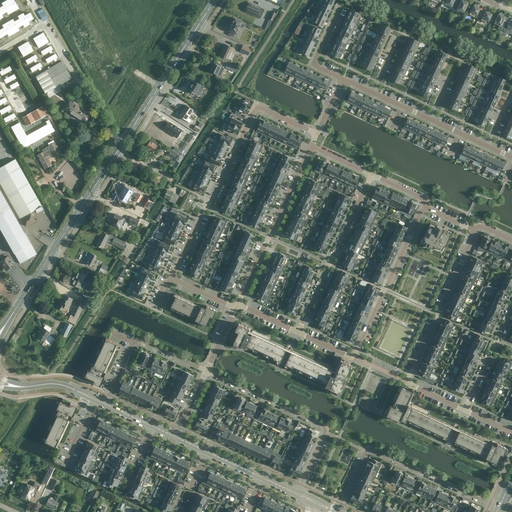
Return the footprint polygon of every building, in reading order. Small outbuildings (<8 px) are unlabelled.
[(0,18),(3,17),(2,14),(7,11),(8,14),(19,8),(18,6),(14,0),(7,0),(2,3),(3,6),(0,7),(0,18)] [(106,84),(121,76),(81,0),(48,0),(100,98),(111,92),(106,84)] [(457,0),(454,8),(463,12),(468,3),(468,2),(468,1),(467,1),(467,0),(466,0),(464,0),(463,1),(461,0),(461,1),(459,0),(457,0)] [(328,13),(331,7),(322,2),(319,9),(328,13)] [(255,16),(259,8),(248,3),(247,7),(245,12),(255,16)] [(478,19),(482,10),(479,9),(480,8),(477,7),(478,7),(478,6),(477,5),(476,4),(475,4),(474,4),(474,5),(473,5),(473,7),(470,11),(469,15),(478,19)] [(325,20),(328,13),(319,9),(315,15),(325,20)] [(351,10),(348,15),(358,19),(361,14),(351,10)] [(487,23),(489,20),(491,15),(492,14),(492,13),(492,12),(491,12),(491,11),(490,11),(489,11),(488,11),(488,12),(487,12),(485,11),(485,12),(482,11),(482,10),(478,19),(487,23)] [(502,30),(507,19),(507,18),(507,19),(505,17),(503,16),(503,15),(503,14),(503,13),(502,13),(501,13),(501,12),(500,12),(500,13),(499,13),(499,14),(496,18),(494,23),(493,26),(502,30)] [(4,28),(0,30),(0,37),(7,33),(9,36),(19,30),(18,27),(23,24),(24,27),(30,24),(28,21),(33,18),(30,13),(25,16),(24,13),(18,16),(20,19),(15,22),(13,19),(3,25),(4,28)] [(322,27),(325,20),(315,15),(312,22),(322,27)] [(358,19),(348,15),(346,20),(356,24),(354,23),(356,19),(358,20),(358,19)] [(230,26),(228,31),(230,31),(228,34),(234,37),(235,34),(236,34),(240,27),(243,28),(245,24),(241,23),(242,22),(234,18),(232,23),(230,26)] [(502,30),(507,32),(508,29),(511,31),(511,19),(510,19),(510,20),(508,19),(507,19),(502,30)] [(354,29),(356,24),(346,20),(344,24),(354,29)] [(388,34),(390,28),(380,23),(377,29),(388,34)] [(352,34),(354,29),(344,24),(341,29),(352,34)] [(311,25),(308,32),(317,36),(321,29),(311,25)] [(349,39),(352,34),(341,29),(339,34),(349,39)] [(386,38),(388,34),(377,29),(375,33),(386,38)] [(314,43),(317,36),(308,32),(305,38),(314,43)] [(384,43),(386,38),(375,33),(377,34),(375,39),(384,43)] [(347,44),(349,39),(339,34),(337,39),(347,44)] [(409,37),(407,42),(418,47),(420,42),(409,37)] [(311,49),(314,43),(305,38),(302,45),(311,49)] [(347,44),(337,39),(335,44),(345,49),(347,44)] [(381,47),(384,43),(375,39),(373,43),(381,47)] [(418,47),(407,42),(405,47),(415,52),(418,47)] [(379,52),(381,47),(373,43),(370,48),(379,52)] [(222,50),(220,55),(228,59),(233,48),(225,44),(222,50)] [(342,54),(345,49),(335,44),(332,49),(342,54)] [(251,49),(243,45),(240,52),(248,55),(251,49)] [(311,49),(302,45),(299,51),(308,56),(311,49)] [(415,52),(405,47),(403,52),(413,57),(415,52)] [(377,57),(379,52),(370,48),(368,52),(377,57)] [(342,54),(332,49),(330,54),(331,55),(340,59),(342,54)] [(447,55),(437,50),(434,55),(445,60),(447,55)] [(375,61),(377,57),(368,52),(366,57),(365,56),(364,56),(375,61)] [(413,57),(403,52),(401,56),(411,61),(413,57)] [(443,65),(445,60),(434,55),(436,56),(434,61),(443,65)] [(373,66),(375,61),(364,56),(362,61),(373,66)] [(411,61),(401,56),(398,61),(409,66),(411,61)] [(35,76),(45,93),(72,78),(62,61),(35,76)] [(220,76),(224,68),(221,67),(221,66),(221,65),(213,61),(212,63),(213,64),(210,71),(209,71),(217,75),(217,74),(220,76)] [(371,71),(373,66),(362,61),(360,66),(371,71)] [(409,66),(398,61),(396,66),(407,71),(409,66)] [(440,69),(443,65),(434,61),(432,65),(430,64),(440,69)] [(290,75),(295,66),(288,63),(284,72),(290,75)] [(438,74),(440,69),(430,64),(428,69),(438,74)] [(466,64),(464,69),(475,74),(477,69),(466,64)] [(297,78),(301,69),(295,66),(290,75),(297,78)] [(407,71),(396,66),(394,70),(405,75),(407,71)] [(303,81),(308,72),(301,69),(297,78),(303,81)] [(436,79),(438,74),(428,69),(426,74),(436,79)] [(475,74),(464,69),(462,74),(472,79),(475,74)] [(405,75),(394,70),(392,75),(403,80),(405,75)] [(310,84),(314,75),(308,72),(303,81),(310,84)] [(434,83),(436,79),(426,74),(427,75),(425,79),(424,78),(423,78),(434,83)] [(472,79),(462,74),(460,78),(470,83),(472,79)] [(316,87),(321,78),(314,75),(310,84),(316,87)] [(403,80),(392,75),(390,80),(400,85),(403,80)] [(495,76),(493,81),(503,85),(502,85),(505,80),(495,76)] [(323,91),(328,80),(325,79),(324,79),(321,78),(316,87),(323,91)] [(432,88),(434,83),(423,78),(421,83),(432,88)] [(470,83),(460,78),(457,83),(468,88),(466,87),(468,83),(470,84),(470,83)] [(200,86),(201,85),(203,87),(205,84),(199,81),(198,83),(197,82),(194,81),(192,84),(190,86),(188,90),(191,92),(192,93),(192,92),(193,93),(195,94),(200,86)] [(500,90),(503,85),(493,81),(491,86),(500,90)] [(430,92),(432,88),(421,83),(419,88),(430,92)] [(468,88),(457,83),(455,88),(466,93),(468,88)] [(498,96),(500,90),(491,86),(488,91),(498,96)] [(427,97),(430,92),(419,88),(417,92),(427,97)] [(466,93),(455,88),(453,92),(464,97),(466,93)] [(353,105),(358,95),(354,94),(355,93),(351,91),(346,101),(353,105)] [(495,101),(498,96),(488,91),(486,96),(495,101)] [(464,97),(453,92),(451,97),(460,101),(462,97),(464,97)] [(360,108),(364,98),(358,95),(353,105),(360,108)] [(493,106),(495,101),(486,96),(483,101),(493,106)] [(458,105),(460,101),(451,97),(449,101),(459,106),(458,105)] [(366,111),(371,101),(364,98),(360,108),(366,111)] [(241,105),(239,104),(235,112),(241,115),(242,112),(245,113),(248,108),(250,103),(248,103),(249,101),(246,100),(245,101),(243,100),(241,105)] [(84,122),(85,122),(90,114),(81,109),(81,110),(76,106),(77,105),(70,101),(65,109),(70,113),(71,112),(74,114),(74,115),(84,122)] [(373,114),(377,104),(371,101),(366,111),(373,114)] [(459,106),(449,101),(447,106),(457,111),(459,106)] [(491,111),(493,106),(483,101),(481,106),(491,111)] [(172,102),(168,106),(174,112),(178,109),(172,102)] [(379,117),(384,107),(377,104),(373,114),(379,117)] [(186,105),(185,105),(184,105),(184,106),(183,106),(183,107),(183,108),(184,108),(182,110),(195,119),(196,117),(194,115),(193,115),(190,113),(193,110),(186,105)] [(22,117),(27,126),(47,115),(42,106),(22,117)] [(488,116),(491,111),(481,106),(478,112),(488,116)] [(386,120),(390,110),(384,107),(379,117),(386,120)] [(195,119),(182,110),(181,112),(180,112),(179,112),(179,113),(179,114),(179,115),(179,116),(181,117),(181,118),(183,120),(184,119),(186,120),(188,117),(191,118),(191,119),(194,121),(195,119)] [(486,121),(488,116),(478,112),(476,117),(486,121)] [(242,123),(235,120),(236,117),(231,114),(229,117),(231,118),(228,123),(239,129),(242,123)] [(486,121),(476,117),(478,118),(475,123),(483,126),(485,121),(486,121)] [(410,131),(414,122),(408,118),(403,128),(410,131)] [(19,122),(11,127),(23,148),(32,143),(55,131),(49,120),(46,121),(47,124),(27,136),(19,122)] [(261,134),(267,122),(261,120),(258,125),(256,128),(257,128),(256,131),(261,134)] [(266,136),(272,125),(267,122),(261,134),(262,134),(263,131),(267,134),(266,136)] [(416,134),(421,125),(414,122),(410,131),(416,134)] [(171,123),(166,131),(176,137),(181,130),(177,127),(175,126),(176,126),(175,126),(171,123)] [(237,134),(239,129),(228,123),(226,129),(224,128),(223,131),(228,134),(229,131),(237,134)] [(271,138),(276,127),(272,125),(266,136),(271,138)] [(423,137),(427,128),(421,125),(416,134),(423,137)] [(276,140),(281,129),(276,127),(271,138),(276,140)] [(429,140),(434,131),(427,128),(423,137),(429,140)] [(281,143),(286,131),(281,129),(276,140),(281,143)] [(511,139),(511,136),(511,133),(505,130),(505,131),(503,136),(511,139)] [(286,145),(291,133),(286,131),(281,143),(286,145)] [(436,143),(440,134),(434,131),(429,140),(436,143)] [(291,146),(296,135),(291,133),(286,145),(286,144),(291,146)] [(443,146),(447,137),(440,134),(436,143),(443,146)] [(221,135),(219,140),(228,145),(231,139),(221,135)] [(302,138),(296,135),(291,146),(296,149),(298,147),(300,144),(299,143),(302,138)] [(228,145),(219,140),(216,145),(225,150),(228,145)] [(152,152),(157,146),(150,141),(146,147),(152,152)] [(251,141),(249,146),(260,152),(263,146),(251,141)] [(225,150),(216,145),(214,150),(223,155),(225,150)] [(467,158),(471,148),(464,145),(460,155),(467,158)] [(43,164),(48,161),(47,159),(54,155),(55,157),(61,154),(56,146),(38,155),(43,164)] [(260,152),(249,146),(247,151),(256,155),(258,151),(260,152)] [(473,161),(478,151),(471,148),(467,158),(473,161)] [(223,155),(214,150),(212,155),(221,159),(223,155)] [(254,160),(256,155),(247,151),(244,156),(254,160)] [(480,164),(484,154),(478,151),(473,161),(480,164)] [(281,153),(278,159),(289,164),(292,159),(281,153)] [(486,167),(491,157),(484,154),(480,164),(486,167)] [(221,159),(212,155),(209,161),(218,165),(221,159)] [(251,165),(254,160),(244,156),(242,161),(251,165)] [(493,170),(497,160),(491,157),(486,167),(493,170)] [(21,218),(22,219),(27,216),(27,215),(37,209),(38,211),(46,206),(45,204),(42,206),(15,159),(0,167),(0,183),(20,218),(21,218)] [(287,169),(289,164),(278,159),(276,164),(287,169)] [(320,173),(325,162),(320,159),(317,164),(315,167),(316,167),(315,168),(321,171),(320,173)] [(499,173),(504,164),(497,160),(493,170),(499,173)] [(205,161),(203,167),(212,172),(215,166),(205,161)] [(249,170),(251,165),(242,161),(240,165),(249,170)] [(328,177),(333,166),(328,163),(327,166),(324,165),(326,162),(325,162),(320,173),(328,177)] [(285,174),(287,169),(276,164),(273,169),(285,174)] [(247,174),(249,170),(240,165),(238,170),(249,175),(247,174)] [(333,179),(338,168),(333,166),(328,177),(333,179)] [(212,172),(203,167),(200,172),(209,176),(212,172)] [(338,179),(343,170),(338,168),(333,179),(334,177),(338,179)] [(285,174),(273,169),(271,173),(273,174),(283,179),(285,174)] [(249,175),(238,170),(235,175),(247,180),(249,175)] [(342,184),(348,172),(343,170),(338,179),(343,181),(342,184)] [(207,181),(209,176),(200,172),(198,177),(207,181)] [(347,186),(353,175),(348,172),(342,184),(347,186)] [(280,183),(283,179),(273,174),(271,179),(269,178),(280,183)] [(247,180),(235,175),(233,179),(245,185),(247,180)] [(358,177),(353,175),(347,186),(353,189),(354,186),(355,187),(356,183),(355,183),(358,177)] [(205,186),(207,181),(198,177),(196,182),(205,186)] [(278,189),(280,183),(269,178),(267,183),(278,189)] [(245,185),(233,179),(231,184),(232,185),(232,184),(240,188),(242,184),(245,185)] [(310,179),(307,185),(319,190),(321,184),(310,179)] [(202,192),(205,186),(196,182),(193,188),(202,192)] [(276,194),(278,189),(267,183),(264,188),(276,194)] [(241,189),(240,188),(232,184),(232,185),(230,189),(241,195),(241,194),(239,193),(241,189)] [(319,190),(307,185),(305,190),(316,195),(319,190)] [(126,187),(119,198),(126,202),(130,194),(136,198),(138,194),(126,187)] [(377,201),(382,190),(377,187),(374,193),(373,192),(372,195),(373,196),(371,198),(377,201)] [(276,194),(264,188),(262,193),(273,198),(276,194)] [(241,195),(230,189),(227,194),(239,200),(241,195)] [(174,203),(178,195),(167,190),(163,197),(169,200),(169,201),(174,203)] [(316,196),(316,195),(305,190),(303,195),(312,199),(314,195),(316,196)] [(382,203),(387,192),(382,190),(377,201),(382,203)] [(387,205),(392,193),(392,194),(387,192),(382,203),(387,205)] [(139,202),(143,196),(138,193),(134,200),(139,202)] [(271,203),(273,198),(262,193),(260,198),(271,203)] [(336,198),(347,203),(350,198),(341,193),(338,199),(336,198)] [(392,207),(397,195),(392,193),(387,205),(387,206),(387,205),(392,207)] [(239,200),(227,194),(225,199),(236,204),(239,200)] [(0,227),(20,264),(37,254),(25,233),(17,237),(15,233),(20,230),(0,195),(0,227)] [(310,204),(312,199),(303,195),(300,200),(312,205),(310,204)] [(397,209),(402,198),(397,195),(392,207),(397,209)] [(146,208),(146,207),(150,201),(146,198),(142,205),(146,208)] [(271,203),(260,198),(261,199),(259,203),(268,208),(270,203),(271,203)] [(345,208),(347,203),(336,198),(333,203),(345,208)] [(408,200),(402,198),(397,209),(405,213),(410,202),(409,204),(406,203),(408,200)] [(236,204),(225,199),(223,204),(234,209),(232,208),(234,204),(236,205),(236,204)] [(312,205),(300,200),(298,205),(309,210),(312,205)] [(416,204),(410,202),(405,213),(411,216),(412,212),(413,213),(414,210),(414,209),(416,204)] [(266,212),(268,208),(259,203),(257,208),(255,207),(266,212)] [(342,213),(345,208),(333,203),(331,208),(342,213)] [(234,209),(223,204),(220,209),(226,212),(226,213),(229,214),(232,215),(234,209)] [(309,210),(298,205),(296,210),(307,215),(309,210)] [(264,217),(266,212),(255,207),(252,212),(264,217)] [(366,207),(364,213),(375,218),(378,213),(366,207)] [(340,218),(342,213),(331,208),(333,209),(331,213),(329,212),(329,213),(340,218)] [(307,215),(296,210),(294,215),(306,220),(304,219),(306,215),(307,215)] [(261,222),(264,217),(252,212),(254,213),(252,217),(250,216),(261,222)] [(338,223),(340,218),(329,213),(326,218),(338,223)] [(375,218),(364,213),(361,218),(373,223),(375,218)] [(35,221),(33,216),(31,214),(27,216),(22,219),(26,226),(35,221)] [(128,222),(129,220),(115,214),(113,219),(110,225),(119,229),(121,224),(123,225),(125,222),(125,221),(127,222),(128,222)] [(177,214),(174,219),(183,224),(186,218),(177,214)] [(306,220),(294,215),(292,220),(303,225),(306,220)] [(136,226),(138,221),(139,220),(131,216),(128,222),(136,226)] [(259,227),(261,222),(250,216),(248,222),(250,223),(250,224),(253,225),(259,227)] [(221,220),(215,217),(213,223),(224,228),(226,222),(224,221),(224,220),(221,219),(221,220)] [(335,228),(338,223),(326,218),(324,223),(335,228)] [(373,223),(361,218),(359,223),(371,228),(373,223)] [(183,224),(174,219),(171,224),(181,229),(183,224)] [(303,225),(292,220),(290,225),(301,230),(303,225)] [(224,228),(213,223),(210,227),(222,232),(224,228)] [(333,233),(335,228),(324,223),(326,224),(324,229),(321,227),(333,233)] [(371,228),(359,223),(360,223),(358,228),(367,232),(369,228),(370,228),(371,228)] [(393,228),(404,233),(407,228),(398,223),(395,229),(393,228)] [(178,234),(181,229),(171,224),(169,229),(178,234)] [(301,230),(290,225),(288,229),(299,235),(299,234),(297,233),(299,229),(301,230)] [(222,232),(210,227),(208,232),(219,237),(222,232)] [(333,233),(321,227),(319,232),(330,238),(332,233),(333,233)] [(444,247),(450,235),(446,233),(446,231),(437,227),(436,229),(433,227),(433,229),(429,227),(423,239),(424,239),(422,243),(432,248),(432,246),(441,250),(443,246),(444,247)] [(365,237),(367,232),(358,228),(355,233),(367,238),(365,237)] [(402,238),(404,233),(393,228),(391,233),(402,238)] [(178,234),(169,229),(167,234),(176,238),(178,234)] [(296,240),(299,235),(288,229),(285,235),(291,238),(290,239),(293,240),(294,239),(296,240)] [(243,230),(240,236),(252,241),(254,236),(249,233),(249,232),(246,231),(243,230)] [(97,245),(102,248),(106,241),(108,242),(109,241),(112,243),(122,249),(125,243),(115,237),(112,236),(109,234),(109,235),(103,232),(97,245)] [(219,237),(208,232),(206,237),(217,242),(219,237)] [(328,243),(330,238),(319,232),(316,237),(328,243)] [(367,238),(355,233),(353,238),(364,244),(367,238)] [(400,243),(402,238),(391,233),(389,237),(388,237),(400,243)] [(173,244),(176,238),(167,234),(164,240),(173,244)] [(249,246),(252,241),(240,236),(238,241),(249,246)] [(491,243),(488,242),(489,239),(489,238),(487,238),(484,236),(481,241),(480,241),(479,244),(480,244),(477,250),(483,252),(484,250),(487,251),(491,243)] [(217,242),(206,237),(204,241),(203,241),(215,247),(217,242)] [(328,243),(316,237),(314,242),(325,247),(328,243)] [(400,243),(388,237),(386,242),(398,248),(397,247),(399,243),(400,243)] [(364,244),(353,238),(351,243),(362,249),(364,244)] [(492,254),(498,242),(494,241),(493,240),(492,240),(491,243),(487,251),(492,254)] [(160,241),(157,247),(167,252),(169,246),(160,241)] [(215,247),(203,241),(201,246),(212,251),(210,250),(212,246),(215,247)] [(247,252),(249,246),(238,241),(236,246),(247,252)] [(323,253),(325,247),(314,242),(311,248),(314,249),(314,250),(317,251),(317,250),(323,253)] [(395,253),(398,248),(386,242),(385,242),(386,243),(384,247),(395,253)] [(497,256),(502,245),(500,243),(499,243),(498,243),(498,242),(492,254),(497,256)] [(362,249),(351,243),(348,249),(359,254),(362,249)] [(506,258),(509,251),(506,250),(508,247),(507,247),(506,246),(502,245),(497,256),(506,260),(507,258),(506,258)] [(212,251),(201,246),(198,251),(210,256),(212,251)] [(245,256),(247,252),(236,246),(233,251),(245,256)] [(167,252),(157,247),(155,252),(164,256),(166,252),(167,252)] [(393,258),(395,253),(384,247),(382,252),(393,258)] [(359,254),(348,249),(349,249),(347,254),(356,258),(358,254),(359,254)] [(210,256),(198,251),(196,255),(205,260),(207,255),(210,256)] [(242,261),(245,256),(233,251),(231,256),(243,262),(242,261)] [(162,261),(164,256),(155,252),(153,257),(162,261)] [(391,263),(393,258),(382,252),(384,253),(381,259),(379,258),(391,263)] [(94,259),(96,256),(89,253),(84,262),(91,265),(91,264),(95,266),(96,264),(98,260),(94,259)] [(276,255),(274,260),(285,265),(283,264),(287,256),(280,253),(279,256),(276,255)] [(358,259),(356,258),(347,254),(344,259),(356,264),(358,259)] [(203,264),(205,260),(196,255),(194,260),(205,266),(205,265),(203,264)] [(0,262),(6,270),(10,267),(8,265),(12,262),(8,256),(2,260),(1,258),(0,258),(0,262)] [(241,267),(243,262),(231,256),(232,257),(230,261),(241,267)] [(471,258),(469,262),(481,267),(483,262),(472,256),(472,257),(471,257),(471,258)] [(160,266),(162,261),(153,257),(151,262),(160,266)] [(388,268),(391,263),(379,258),(377,263),(388,268)] [(353,269),(356,264),(344,259),(342,264),(345,265),(343,268),(350,271),(351,268),(353,269)] [(205,266),(194,260),(192,265),(203,270),(205,266)] [(285,265),(274,260),(271,265),(283,270),(285,265)] [(238,272),(241,267),(230,261),(227,267),(238,272)] [(157,272),(160,266),(151,262),(148,268),(157,272)] [(480,267),(481,267),(469,262),(468,264),(468,265),(468,266),(467,265),(467,266),(467,267),(478,272),(476,271),(478,266),(480,267)] [(388,268),(377,263),(378,263),(376,268),(375,267),(386,273),(385,272),(387,268),(388,268)] [(102,264),(98,273),(105,277),(108,272),(106,271),(108,267),(102,264)] [(304,264),(300,272),(311,278),(314,273),(311,271),(312,268),(304,264)] [(199,279),(203,270),(192,265),(189,270),(192,272),(191,275),(199,279)] [(283,270),(271,265),(269,270),(268,269),(268,270),(280,275),(283,270)] [(236,277),(238,272),(227,267),(225,272),(236,277)] [(384,277),(386,273),(375,267),(372,272),(384,277)] [(478,272),(467,267),(466,270),(465,270),(465,271),(476,277),(478,272)] [(144,268),(141,274),(151,278),(153,272),(144,268)] [(280,275),(268,270),(266,275),(277,280),(279,275),(280,275)] [(72,284),(80,287),(86,275),(78,271),(72,284)] [(338,273),(335,278),(347,283),(351,275),(342,271),(341,274),(338,273)] [(472,285),(476,277),(465,271),(465,272),(468,273),(466,276),(463,274),(463,275),(463,276),(462,276),(463,276),(461,279),(472,285)] [(234,282),(236,277),(225,272),(222,277),(234,282)] [(309,283),(311,278),(300,272),(297,278),(309,283)] [(381,282),(384,277),(372,272),(369,280),(377,284),(379,281),(381,282)] [(511,279),(511,278),(511,275),(507,273),(505,276),(503,275),(501,281),(511,286),(511,285),(511,279)] [(150,279),(151,278),(141,274),(139,279),(148,283),(150,279)] [(277,280),(266,275),(263,280),(275,285),(277,280)] [(231,287),(234,282),(222,277),(220,282),(231,287)] [(306,288),(309,283),(297,278),(295,283),(307,288),(306,288)] [(347,283),(335,278),(333,283),(345,288),(347,283)] [(148,283),(139,279),(137,284),(146,288),(148,283)] [(472,285),(461,279),(461,280),(460,280),(461,280),(460,281),(460,282),(459,284),(470,289),(472,285)] [(275,285),(263,280),(261,285),(272,290),(275,285)] [(510,289),(511,286),(501,281),(497,289),(498,289),(505,293),(505,292),(507,290),(509,291),(510,290),(510,289),(511,289),(510,289)] [(229,293),(231,287),(220,282),(217,288),(220,289),(219,290),(223,291),(223,290),(229,293)] [(307,288),(295,283),(296,283),(294,288),(305,293),(307,288)] [(345,288),(333,283),(331,287),(330,287),(342,292),(340,291),(342,287),(345,288)] [(367,283),(364,291),(375,296),(377,291),(374,290),(376,287),(367,283)] [(144,293),(146,288),(137,284),(134,289),(144,293)] [(470,289),(459,284),(457,287),(457,288),(457,289),(468,294),(470,289)] [(272,290),(261,285),(259,290),(270,296),(272,290)] [(342,292),(330,287),(328,292),(339,297),(342,292)] [(303,298),(305,293),(294,288),(292,292),(303,298)] [(141,299),(144,293),(134,289),(132,295),(134,296),(134,297),(138,299),(138,298),(141,299)] [(464,303),(468,294),(457,289),(459,290),(458,293),(455,292),(455,293),(454,294),(453,297),(464,303)] [(507,293),(505,292),(505,293),(498,289),(496,294),(505,298),(506,296),(507,296),(506,295),(507,295),(507,294),(507,293)] [(267,301),(270,296),(259,290),(256,296),(262,299),(261,299),(264,301),(265,300),(267,301)] [(373,301),(375,296),(364,291),(361,296),(373,301)] [(301,303),(303,298),(292,292),(291,293),(294,294),(292,298),(289,297),(301,303)] [(339,297),(328,292),(326,297),(337,302),(339,297)] [(496,294),(494,293),(492,298),(503,303),(503,302),(504,301),(505,298),(496,294)] [(201,307),(176,295),(171,307),(186,314),(195,318),(195,320),(199,322),(198,322),(206,326),(210,316),(212,317),(216,310),(206,306),(205,308),(201,307)] [(68,309),(73,299),(66,296),(63,302),(60,301),(57,308),(63,311),(65,307),(68,309)] [(370,307),(373,301),(361,296),(359,301),(370,307)] [(298,308),(301,303),(289,297),(287,302),(298,308)] [(337,302),(326,297),(323,301),(335,307),(337,302)] [(464,303),(453,297),(452,298),(452,299),(452,300),(451,302),(462,307),(464,303)] [(503,303),(492,298),(489,303),(501,308),(502,305),(503,304),(503,303)] [(84,304),(77,301),(71,313),(71,314),(78,318),(84,304)] [(335,307),(323,301),(321,306),(330,311),(333,306),(335,307)] [(368,312),(370,307),(359,301),(357,306),(356,306),(368,312)] [(296,313),(298,308),(287,302),(289,303),(286,309),(287,309),(286,310),(290,311),(290,310),(296,313)] [(462,307),(451,302),(449,305),(449,306),(448,306),(448,307),(457,311),(460,306),(462,307)] [(501,308),(489,303),(487,307),(498,313),(500,310),(500,309),(501,308)] [(328,315),(330,311),(321,306),(319,311),(330,316),(328,315)] [(368,312),(356,306),(353,311),(366,316),(365,316),(367,311),(368,312)] [(453,320),(457,311),(448,307),(446,313),(449,314),(447,317),(453,320)] [(497,316),(498,313),(487,307),(485,313),(496,318),(496,317),(497,316)] [(330,316),(319,311),(317,316),(328,321),(330,316)] [(363,321),(366,316),(353,311),(354,311),(352,316),(363,321)] [(485,313),(482,317),(482,318),(493,322),(493,323),(494,323),(494,322),(494,321),(495,321),(494,321),(496,318),(485,313)] [(326,326),(328,321),(317,316),(314,321),(318,323),(316,326),(326,331),(328,327),(326,326)] [(361,327),(363,321),(352,316),(349,321),(361,327)] [(482,318),(482,317),(479,322),(481,323),(491,327),(492,324),(492,323),(493,323),(493,322),(482,318)] [(442,321),(439,327),(450,332),(453,327),(451,326),(452,323),(446,320),(444,323),(442,321)] [(358,332),(361,327),(349,321),(347,326),(358,332)] [(291,350),(290,350),(287,348),(286,348),(285,347),(269,340),(252,332),(248,330),(248,328),(241,325),(238,323),(234,331),(238,332),(232,344),(233,344),(240,347),(240,346),(245,348),(325,385),(325,386),(329,388),(340,393),(341,394),(344,386),(342,385),(351,365),(343,361),(342,361),(337,372),(335,371),(332,369),(331,369),(293,351),(291,350)] [(488,332),(491,327),(481,323),(478,331),(484,334),(485,331),(488,332)] [(61,334),(66,337),(70,328),(65,325),(61,334)] [(356,337),(358,332),(347,326),(345,331),(356,337)] [(450,332),(439,327),(439,328),(438,328),(438,329),(437,332),(448,337),(450,332)] [(42,339),(45,341),(49,344),(53,337),(54,338),(58,332),(52,328),(50,332),(44,328),(38,337),(39,337),(39,338),(41,340),(42,339)] [(354,342),(356,337),(345,331),(342,337),(345,338),(344,339),(347,340),(348,339),(354,342)] [(448,337),(437,332),(436,333),(436,334),(435,334),(436,334),(434,336),(446,342),(448,337)] [(474,333),(471,340),(471,341),(482,346),(484,341),(481,340),(483,337),(474,333)] [(442,350),(446,342),(434,336),(433,340),(432,341),(432,342),(435,343),(433,346),(431,345),(442,350)] [(118,345),(117,344),(106,339),(104,343),(101,350),(98,355),(96,359),(93,366),(92,366),(90,370),(88,369),(86,373),(85,376),(94,381),(93,383),(100,386),(105,377),(104,376),(106,372),(105,372),(117,347),(119,348),(121,346),(118,345)] [(482,346),(471,341),(468,346),(470,347),(480,351),(482,346)] [(442,350),(431,345),(430,345),(430,346),(430,347),(428,350),(440,355),(442,350)] [(477,356),(480,351),(470,347),(468,351),(477,356)] [(440,355),(428,350),(428,351),(427,352),(426,354),(437,360),(440,355)] [(478,356),(477,356),(468,351),(467,351),(464,356),(467,357),(467,356),(476,361),(476,360),(477,360),(476,360),(477,359),(478,356)] [(146,368),(150,360),(147,358),(149,355),(148,355),(149,354),(146,353),(146,354),(143,353),(142,354),(142,355),(140,359),(139,358),(137,361),(139,362),(147,366),(146,368)] [(437,360),(426,354),(425,357),(424,358),(425,358),(424,359),(427,361),(425,363),(422,362),(434,367),(432,366),(435,359),(437,360)] [(474,364),(476,361),(467,356),(467,357),(465,361),(464,361),(474,366),(474,365),(474,364),(475,364),(474,364)] [(155,372),(160,361),(156,359),(155,358),(154,358),(153,361),(150,360),(146,368),(155,372)] [(504,358),(503,361),(500,360),(497,365),(506,370),(510,361),(504,358)] [(161,361),(160,361),(155,372),(163,376),(167,368),(164,366),(165,365),(165,364),(166,364),(166,363),(165,363),(165,362),(161,360),(161,361)] [(473,366),(474,366),(464,361),(465,361),(462,360),(460,365),(471,371),(473,367),(473,366)] [(434,367),(422,362),(422,363),(422,364),(421,364),(422,364),(420,367),(431,372),(434,367)] [(470,374),(471,371),(460,365),(456,374),(464,378),(465,377),(466,375),(469,376),(469,375),(470,374)] [(504,375),(506,370),(497,365),(496,368),(495,369),(496,369),(495,370),(495,369),(495,370),(503,374),(504,375)] [(431,373),(431,372),(420,367),(417,373),(419,373),(418,373),(423,376),(426,378),(426,377),(427,377),(429,372),(431,373)] [(182,370),(179,375),(191,380),(193,375),(182,370)] [(499,383),(499,382),(503,374),(495,370),(494,370),(492,373),(492,374),(492,375),(491,375),(494,377),(493,379),(493,380),(499,383)] [(467,379),(465,377),(464,378),(456,374),(454,379),(465,384),(467,381),(467,380),(467,379)] [(189,383),(191,380),(179,375),(181,376),(179,381),(179,380),(178,380),(188,385),(189,385),(189,384),(189,383)] [(501,383),(499,382),(499,383),(493,380),(493,379),(490,378),(489,381),(488,382),(489,382),(488,382),(488,383),(499,388),(501,383)] [(188,385),(178,380),(176,379),(174,384),(185,389),(188,385)] [(465,384),(454,379),(451,384),(453,385),(452,388),(458,391),(460,388),(462,389),(465,384)] [(124,395),(129,384),(123,381),(121,386),(118,384),(115,391),(122,394),(123,395),(124,395)] [(499,388),(488,383),(488,384),(487,384),(487,385),(486,388),(497,393),(499,388)] [(128,397),(133,387),(133,388),(128,386),(129,384),(124,395),(127,396),(127,397),(127,396),(128,397)] [(183,394),(185,389),(174,384),(172,389),(183,394)] [(214,385),(212,390),(223,396),(225,391),(214,385)] [(134,399),(138,390),(133,387),(128,397),(129,397),(129,396),(129,397),(130,397),(131,397),(134,399)] [(412,392),(401,387),(392,406),(390,405),(385,415),(399,421),(400,419),(404,421),(404,422),(446,441),(451,444),(484,459),(485,457),(489,459),(488,459),(496,463),(500,454),(502,455),(506,448),(496,443),(495,444),(492,443),(491,444),(458,428),(457,430),(453,428),(454,427),(411,407),(411,406),(406,404),(412,392)] [(495,398),(497,393),(486,388),(485,389),(485,388),(485,389),(485,390),(483,393),(495,398)] [(181,399),(183,394),(172,389),(168,397),(177,401),(178,398),(181,399)] [(139,401),(143,392),(138,390),(134,399),(135,399),(135,400),(136,400),(139,401)] [(223,396),(212,390),(210,393),(210,394),(210,395),(220,400),(220,399),(219,399),(221,395),(223,396)] [(143,403),(148,394),(143,392),(139,401),(140,402),(143,403)] [(495,398),(483,393),(481,398),(484,399),(482,402),(491,406),(495,398)] [(148,406),(153,395),(153,396),(148,394),(143,403),(145,404),(148,405),(148,406)] [(159,398),(153,395),(148,406),(149,407),(150,407),(157,410),(160,404),(157,402),(159,398)] [(220,400),(210,395),(210,396),(209,398),(209,399),(208,399),(209,399),(208,400),(217,404),(220,400)] [(242,413),(247,401),(245,404),(243,403),(244,400),(244,399),(242,398),(241,399),(238,397),(238,398),(238,399),(237,400),(237,399),(237,400),(235,404),(234,403),(233,406),(234,406),(233,409),(242,413)] [(217,404),(208,400),(207,403),(206,404),(206,405),(215,409),(217,404)] [(69,406),(60,401),(56,409),(58,409),(56,414),(58,414),(47,437),(45,441),(45,442),(55,447),(59,448),(61,446),(58,445),(72,416),(73,416),(77,407),(70,403),(69,406)] [(247,415),(252,403),(250,402),(249,402),(248,402),(248,401),(247,401),(247,402),(247,401),(242,413),(243,411),(247,413),(246,415),(247,415)] [(254,419),(258,410),(256,409),(257,406),(256,406),(255,405),(254,405),(255,404),(252,403),(247,415),(254,419)] [(177,409),(168,405),(167,408),(164,414),(165,414),(165,415),(165,414),(166,415),(173,418),(177,409)] [(212,417),(215,409),(206,405),(205,408),(204,409),(204,410),(206,411),(205,414),(212,417)] [(263,423),(268,411),(267,411),(268,410),(264,408),(264,409),(263,409),(262,409),(262,410),(261,412),(258,410),(254,419),(263,423)] [(268,425),(273,414),(273,413),(272,413),(271,413),(268,411),(263,423),(268,425)] [(273,427),(278,416),(277,415),(277,416),(276,415),(273,414),(268,425),(273,427)] [(281,431),(286,419),(283,418),(282,418),(282,417),(281,417),(279,420),(277,419),(278,416),(273,427),(281,431)] [(100,434),(106,422),(105,422),(104,422),(104,421),(104,422),(97,418),(94,425),(97,426),(96,429),(101,431),(100,434)] [(206,426),(207,423),(198,419),(194,428),(201,431),(202,432),(203,432),(206,426)] [(286,419),(281,431),(282,429),(290,433),(293,426),(290,425),(291,424),(291,423),(291,422),(290,422),(291,421),(287,419),(287,420),(286,419)] [(105,436),(111,425),(110,424),(109,424),(106,422),(100,434),(105,436)] [(111,437),(115,428),(112,426),(111,426),(110,426),(111,425),(105,436),(106,436),(106,435),(111,437)] [(220,440),(225,429),(220,426),(219,429),(216,427),(212,436),(218,439),(219,440),(220,440)] [(116,439),(120,430),(117,429),(117,428),(117,429),(116,428),(115,428),(111,437),(116,439)] [(307,428),(303,437),(314,442),(317,437),(314,435),(315,432),(307,428)] [(225,443),(231,431),(225,429),(220,440),(224,442),(225,442),(225,443),(225,442),(225,443)] [(121,442),(125,432),(122,431),(121,430),(120,430),(116,439),(121,442)] [(231,444),(235,435),(230,433),(231,431),(225,443),(226,443),(226,442),(227,442),(228,443),(227,443),(228,443),(231,444)] [(125,446),(130,435),(127,433),(126,433),(125,433),(125,432),(121,442),(125,444),(124,446),(125,446)] [(135,437),(130,435),(125,446),(130,448),(135,437)] [(236,446),(240,437),(235,435),(231,444),(231,445),(232,445),(233,445),(236,446)] [(241,449),(245,440),(240,437),(236,446),(236,447),(237,447),(238,447),(241,449)] [(314,442),(303,437),(302,437),(305,438),(302,443),(312,447),(313,444),(314,443),(314,442)] [(245,451),(250,442),(245,440),(241,449),(242,450),(245,451)] [(86,446),(97,451),(99,446),(88,441),(87,444),(87,445),(86,445),(86,446)] [(250,453),(255,444),(250,442),(245,451),(246,451),(247,452),(250,453)] [(312,447),(302,443),(300,448),(309,452),(311,449),(311,448),(312,447)] [(255,456),(260,446),(255,444),(250,453),(251,454),(252,454),(255,456)] [(97,452),(97,451),(86,446),(85,447),(85,448),(85,449),(84,451),(93,455),(95,451),(97,452)] [(155,460),(160,449),(159,448),(155,446),(154,449),(151,448),(147,456),(155,460)] [(260,458),(265,447),(265,446),(264,449),(260,446),(255,456),(256,456),(257,456),(257,457),(257,456),(260,458)] [(269,461),(272,454),(271,454),(269,453),(271,449),(265,447),(260,458),(261,458),(262,459),(265,460),(266,459),(269,461)] [(309,452),(300,448),(298,452),(307,456),(309,454),(309,453),(309,452)] [(160,463),(165,451),(164,451),(164,450),(160,449),(155,460),(160,463)] [(93,455),(84,451),(83,453),(82,453),(82,454),(81,456),(91,460),(93,455)] [(165,465),(170,454),(170,453),(169,453),(168,453),(165,451),(160,463),(165,465)] [(271,454),(272,454),(269,461),(271,462),(270,464),(271,465),(272,465),(272,466),(272,465),(276,467),(280,458),(281,456),(273,452),(271,454)] [(307,456),(298,452),(296,457),(305,461),(306,458),(307,458),(307,457),(307,456)] [(170,467),(175,456),(174,455),(174,456),(174,455),(173,455),(170,454),(165,465),(166,463),(171,465),(170,467)] [(88,465),(91,460),(81,456),(81,457),(80,457),(81,457),(79,460),(88,465)] [(175,470),(181,458),(180,458),(179,458),(179,457),(179,458),(175,456),(170,467),(175,470)] [(305,461),(296,457),(294,462),(303,466),(304,463),(305,462),(305,461)] [(128,462),(127,461),(120,458),(119,458),(116,463),(125,467),(126,466),(126,465),(128,462)] [(180,472),(185,461),(185,460),(184,460),(181,458),(175,470),(180,472)] [(377,472),(381,463),(373,459),(371,462),(369,461),(366,467),(377,472)] [(86,469),(88,465),(79,460),(79,461),(79,462),(78,463),(78,462),(78,463),(77,465),(88,470),(86,469)] [(191,463),(185,461),(180,472),(185,474),(191,463)] [(303,466),(294,462),(292,466),(289,465),(289,466),(301,471),(302,468),(303,467),(303,466)] [(125,467),(116,463),(114,467),(123,472),(124,469),(125,468),(125,467)] [(88,470),(77,465),(77,466),(76,467),(75,470),(86,475),(88,470)] [(291,473),(298,476),(301,471),(289,466),(287,471),(290,473),(291,473)] [(123,472),(114,467),(112,472),(121,476),(122,475),(122,474),(123,472)] [(149,472),(148,471),(141,468),(140,467),(139,470),(138,470),(139,470),(138,471),(138,472),(147,476),(149,472)] [(375,477),(377,472),(366,467),(365,467),(366,467),(365,468),(364,471),(375,477)] [(48,470),(42,482),(46,484),(52,472),(48,470)] [(121,476),(112,472),(110,471),(107,476),(119,481),(119,480),(120,479),(121,476)] [(373,481),(375,477),(364,471),(363,472),(363,473),(361,476),(373,481)] [(400,486),(405,475),(403,478),(401,477),(402,474),(402,473),(400,472),(399,472),(396,471),(396,472),(395,473),(395,474),(393,477),(392,477),(391,480),(392,480),(391,482),(400,486)] [(147,476),(138,472),(137,473),(137,474),(136,474),(136,475),(135,477),(145,481),(147,476)] [(210,486),(216,475),(215,475),(215,474),(215,475),(214,474),(210,472),(209,475),(206,473),(202,482),(210,486)] [(215,488),(221,477),(220,477),(219,476),(216,475),(210,486),(215,488)] [(405,489),(410,477),(408,475),(407,476),(406,475),(405,475),(400,486),(405,489)] [(119,481),(107,476),(105,481),(107,482),(106,484),(112,487),(114,485),(116,486),(118,483),(119,482),(119,481)] [(370,481),(373,482),(373,481),(361,476),(361,477),(361,478),(360,478),(361,478),(359,481),(368,485),(370,481)] [(145,481),(135,477),(135,478),(135,479),(134,478),(134,479),(133,482),(142,486),(145,481)] [(220,491),(226,479),(225,479),(224,479),(224,478),(224,479),(221,477),(215,488),(220,491)] [(412,492),(416,484),(414,483),(415,480),(414,480),(414,479),(413,479),(412,479),(413,478),(410,477),(405,489),(412,492)] [(60,481),(54,478),(50,488),(55,491),(60,481)] [(225,493),(230,482),(230,481),(229,481),(226,479),(220,491),(225,493)] [(366,490),(368,485),(359,481),(359,482),(358,482),(358,483),(357,485),(366,490)] [(34,489),(38,491),(41,485),(34,482),(32,486),(27,484),(25,488),(21,486),(18,491),(23,493),(22,496),(29,499),(34,489)] [(140,491),(142,486),(133,482),(132,485),(131,485),(132,485),(131,486),(131,487),(142,492),(140,491)] [(168,486),(167,486),(179,491),(179,490),(180,489),(181,486),(172,482),(170,487),(168,486)] [(230,495),(235,484),(234,483),(230,482),(225,493),(230,495)] [(421,496),(426,485),(425,485),(426,484),(422,482),(422,483),(421,482),(420,483),(420,484),(419,485),(416,484),(412,492),(413,493),(414,490),(422,494),(421,496)] [(235,498),(240,486),(239,485),(238,485),(235,484),(230,495),(235,498)] [(364,495),(366,490),(357,485),(357,486),(356,487),(355,490),(364,495)] [(426,499),(431,487),(430,487),(429,486),(429,487),(426,485),(421,496),(426,499)] [(179,491),(167,486),(165,490),(177,496),(177,495),(177,494),(178,494),(177,494),(179,491)] [(245,489),(240,486),(235,498),(236,496),(241,498),(245,489)] [(142,492),(131,487),(130,487),(130,488),(128,492),(131,493),(130,496),(136,499),(138,496),(140,497),(142,492)] [(431,501),(436,490),(436,489),(435,489),(434,489),(431,487),(426,499),(427,497),(431,499),(430,501),(431,501)] [(93,489),(92,492),(90,496),(93,497),(97,499),(100,492),(93,489)] [(177,496),(165,490),(165,491),(167,492),(165,496),(163,495),(174,501),(175,500),(175,499),(177,496)] [(362,499),(364,495),(355,490),(355,491),(354,491),(355,491),(354,492),(353,495),(362,499)] [(439,505),(445,493),(442,491),(442,492),(441,492),(440,491),(439,491),(437,494),(435,493),(436,490),(431,501),(439,505)] [(445,507),(450,496),(449,496),(448,495),(447,495),(448,494),(445,493),(439,505),(445,507)] [(209,499),(198,494),(196,497),(196,498),(195,498),(196,498),(195,499),(207,504),(209,499)] [(174,501),(163,495),(161,500),(172,505),(173,504),(174,501)] [(362,499),(353,495),(350,501),(357,504),(356,504),(357,504),(358,504),(358,505),(358,504),(359,505),(362,499)] [(451,497),(450,496),(445,507),(453,511),(457,503),(454,502),(455,500),(455,499),(454,498),(455,497),(451,496),(451,497)] [(49,498),(47,502),(46,504),(55,509),(58,503),(54,500),(54,498),(51,497),(50,499),(49,498)] [(265,511),(271,500),(270,500),(269,500),(265,498),(264,500),(261,499),(258,506),(266,510),(265,511)] [(207,504),(195,499),(194,502),(193,503),(193,504),(202,508),(204,503),(207,504)] [(172,505),(161,500),(158,505),(161,506),(159,509),(166,511),(167,509),(170,511),(171,507),(172,506),(172,505)] [(265,511),(271,511),(275,503),(275,502),(274,502),(271,500),(265,511)] [(277,511),(280,505),(279,504),(275,503),(271,511),(277,511)] [(378,511),(381,511),(384,507),(375,503),(371,511),(378,511)]
